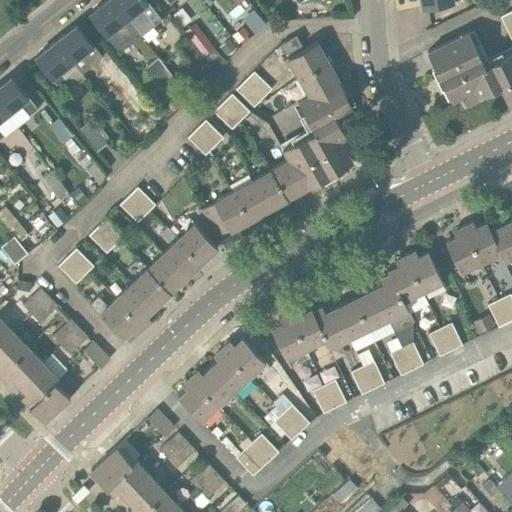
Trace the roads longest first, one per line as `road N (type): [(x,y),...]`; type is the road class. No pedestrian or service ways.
road 1 (residential): [(32,477),(221,296),(426,184)]
road 2 (residential): [(426,184),(381,83),(372,0)]
